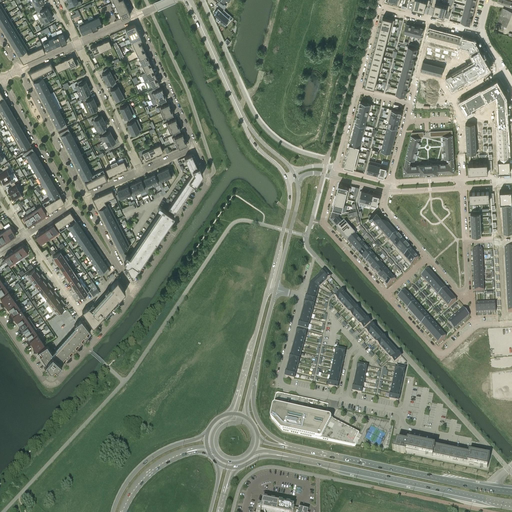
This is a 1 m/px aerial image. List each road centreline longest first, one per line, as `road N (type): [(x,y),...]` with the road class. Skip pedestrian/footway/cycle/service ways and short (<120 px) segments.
road 1 (primary): [(282,456),(511,504)]
road 2 (residential): [(0,316),(53,385),(133,291)]
road 3 (primary): [(485,488),(296,448)]
road 4 (residential): [(133,291),(206,186),(196,148)]
road 5 (residential): [(511,324),(476,325),(441,357),(385,295)]
road 6 (residential): [(302,296),(278,385),(339,398)]
road 7 (residential): [(428,257),(455,289),(466,287),(462,188)]
road 8 (residential): [(385,295),(321,223),(333,177)]
road 9 (residential): [(196,148),(137,17)]
road 10 (residential): [(78,44),(103,109),(141,172)]
road 11 (residential): [(85,197),(19,70)]
road 12 (residential): [(0,80),(73,203)]
road 13 (residential): [(141,172),(78,44)]
road 14 (primary): [(205,437),(144,463),(113,511)]
